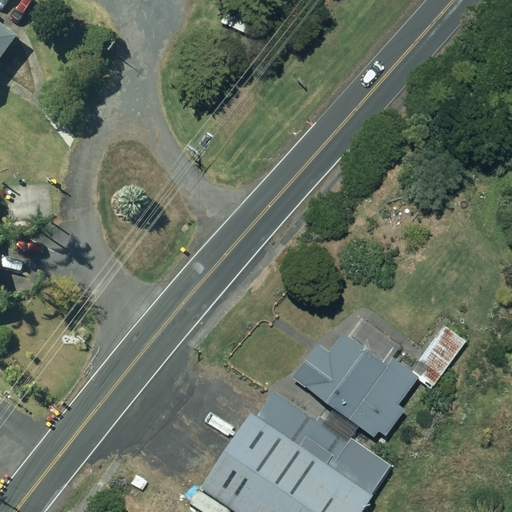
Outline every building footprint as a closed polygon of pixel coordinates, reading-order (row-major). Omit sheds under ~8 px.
[(289,0),(245,0),(282,17),(289,0)] [(270,21),(235,3),(219,35),(254,53),(270,21)] [(0,53),(11,38),(0,30),(0,53)] [(291,381),(378,445),(402,412),(395,407),(415,380),(429,390),(464,344),(442,328),(410,373),(391,359),(384,368),(340,335),(327,354),(316,345),(291,381)] [(248,413),(197,490),(229,511),(360,511),(370,498),(328,470),(350,437),(317,416),(315,419),(273,392),(256,418),(248,413)]
